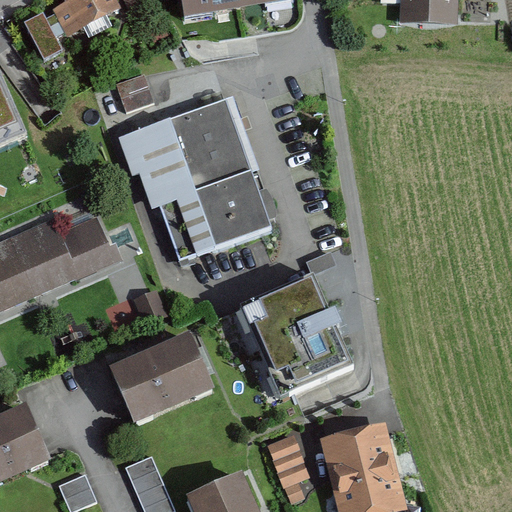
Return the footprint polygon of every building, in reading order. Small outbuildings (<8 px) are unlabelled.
[(46,12),(62,41),(110,15),(101,0),(50,0),(55,8),(46,12)] [(174,0),(180,30),(285,10),(283,0),(174,0)] [(393,0),(394,32),(452,32),(451,0),(393,0)] [(118,85),(129,113),(157,101),(145,73),(118,85)] [(0,154),(22,145),(0,95),(0,154)] [(229,100),(108,139),(123,184),(134,180),(146,218),(158,214),(173,262),(261,233),(244,181),(254,178),(229,100)] [(1,236),(27,296),(109,260),(89,215),(52,231),(46,217),(1,236)] [(0,308),(27,296),(1,236),(0,237),(0,308)] [(252,344),(274,395),(304,382),(294,359),(332,342),(312,297),(255,322),(263,340),(252,344)] [(208,399),(185,345),(109,376),(131,431),(208,399)] [(0,492),(46,473),(22,415),(0,424),(0,492)] [(329,511),(400,511),(384,436),(316,450),(329,511)] [(300,442),(276,448),(281,468),(305,462),(300,442)] [(117,469),(131,497),(159,485),(146,456),(117,469)] [(63,511),(65,511),(88,504),(79,479),(54,489),(63,511)] [(245,511),(233,483),(183,503),(186,511),(245,511)] [(170,511),(159,485),(131,497),(137,511),(170,511)]
